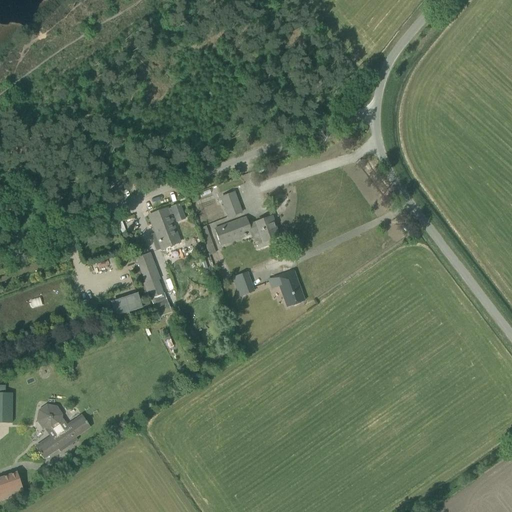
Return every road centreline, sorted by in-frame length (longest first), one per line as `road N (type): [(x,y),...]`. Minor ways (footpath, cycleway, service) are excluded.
road 1 (unclassified): [(372,108),(0,243)]
road 2 (unclassified): [(511,335),(382,166),(372,108)]
road 3 (unclassified): [(372,108),(399,47),(439,0)]
